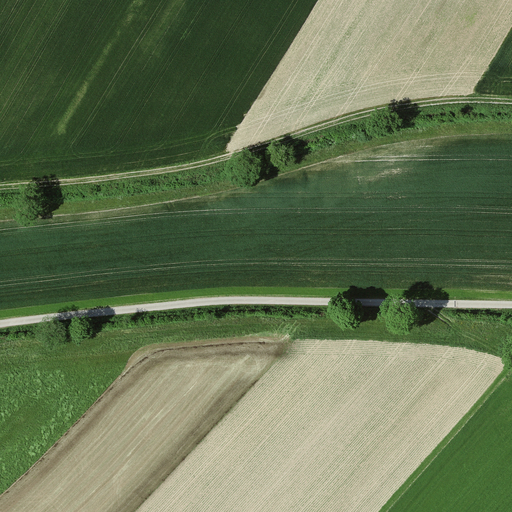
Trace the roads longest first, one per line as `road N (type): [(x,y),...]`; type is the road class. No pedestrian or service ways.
road 1 (track): [(0,187),(216,160),(379,111),(511,102)]
road 2 (track): [(511,304),(216,300),(0,324)]
